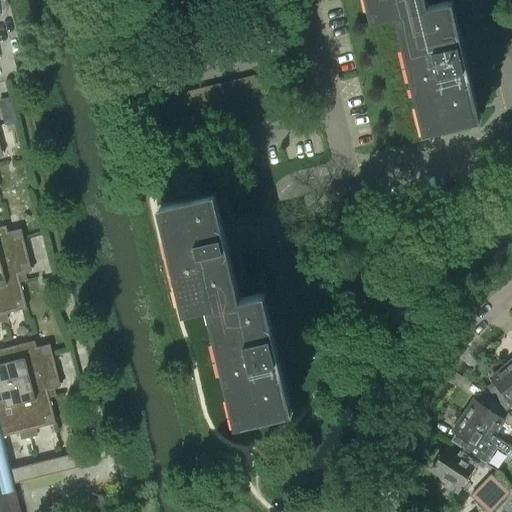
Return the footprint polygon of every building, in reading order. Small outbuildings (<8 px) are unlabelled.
[(370,0),(375,18),(375,17),(375,18),(399,13),(425,7),(424,6),(422,0),(370,0)] [(448,1),(424,6),(425,7),(399,13),(406,43),(417,89),(427,130),(427,131),(477,119),(476,118),(477,118),(467,77),(461,54),(468,53),(469,53),(470,52),(470,51),(470,50),(470,49),(470,48),(471,47),(471,46),(471,45),(471,44),(471,43),(471,42),(471,41),(471,40),(471,39),(471,38),(470,37),(469,37),(469,38),(470,39),(467,40),(465,28),(456,30),(449,2),(448,1)] [(264,72),(269,94),(280,91),(275,70),(264,72)] [(269,94),(264,72),(253,75),(258,96),(269,94)] [(243,77),(248,99),(258,96),(253,75),(243,77)] [(243,77),(232,80),(237,101),(248,99),(243,77)] [(220,83),(225,104),(237,101),(232,80),(220,83)] [(220,83),(210,85),(215,106),(225,104),(220,83)] [(199,88),(204,109),(215,106),(210,85),(199,88)] [(199,88),(188,90),(193,112),(204,109),(199,88)] [(177,93),(182,114),(193,112),(188,90),(177,93)] [(280,91),(269,94),(274,115),(285,112),(280,91)] [(177,93),(167,96),(172,117),(182,114),(177,93)] [(269,94),(258,96),(263,117),(274,115),(269,94)] [(156,98),(161,119),(172,117),(167,96),(156,98)] [(248,99),(253,120),(263,117),(258,96),(248,99)] [(10,97),(0,99),(0,104),(5,125),(17,122),(10,97)] [(161,119),(156,98),(145,101),(150,122),(161,119)] [(237,101),(242,122),(253,120),(248,99),(237,101)] [(242,122),(237,101),(225,104),(230,125),(242,122)] [(220,127),(230,125),(225,104),(215,106),(220,127)] [(209,130),(220,127),(215,106),(204,109),(209,130)] [(198,133),(209,130),(204,109),(193,112),(198,133)] [(187,135),(198,133),(193,112),(182,114),(187,135)] [(177,138),(187,135),(182,114),(172,117),(177,138)] [(166,140),(177,138),(172,117),(161,119),(166,140)] [(155,143),(166,140),(161,119),(150,122),(155,143)] [(27,308),(20,281),(27,279),(25,273),(32,271),(21,229),(8,232),(6,225),(0,226),(0,156),(3,156),(0,144),(0,511),(21,511),(14,483),(81,466),(77,452),(10,469),(2,437),(20,432),(22,439),(37,435),(36,428),(56,423),(49,396),(56,395),(54,388),(61,386),(50,344),(37,347),(35,340),(0,349),(0,321),(8,320),(7,313),(27,308)] [(211,305),(236,299),(229,269),(224,246),(231,244),(232,245),(232,243),(232,242),(233,241),(233,240),(233,239),(233,238),(233,237),(233,235),(233,234),(233,233),(233,232),(233,231),(233,230),(233,229),(232,229),(232,230),(230,231),(227,220),(218,222),(211,193),(211,192),(162,204),(162,205),(169,234),(180,281),(187,310),(187,311),(211,305)] [(282,330),(281,330),(281,331),(279,332),(276,320),(267,323),(261,294),(260,294),(260,293),(236,299),(211,305),(218,335),(229,381),(239,422),(239,423),(288,411),(279,370),(273,347),(280,345),(281,345),(282,343),(282,342),(282,340),(282,339),(283,338),(283,337),(283,336),(283,334),(283,333),(283,332),(282,331),(282,330)] [(511,373),(505,365),(496,372),(496,375),(491,380),(511,404),(511,373)] [(469,405),(463,414),(511,446),(511,448),(511,437),(497,428),(503,417),(500,416),(505,409),(490,393),(483,404),(476,399),(472,405),(469,405)] [(449,439),(463,449),(477,458),(488,441),(506,453),(511,460),(511,448),(511,446),(463,414),(457,423),(457,427),(449,439)] [(475,461),(477,458),(463,449),(461,451),(457,456),(445,448),(431,469),(450,482),(447,487),(458,494),(478,463),(475,461)] [(491,475),(471,495),(489,511),(508,491),(491,475)]
